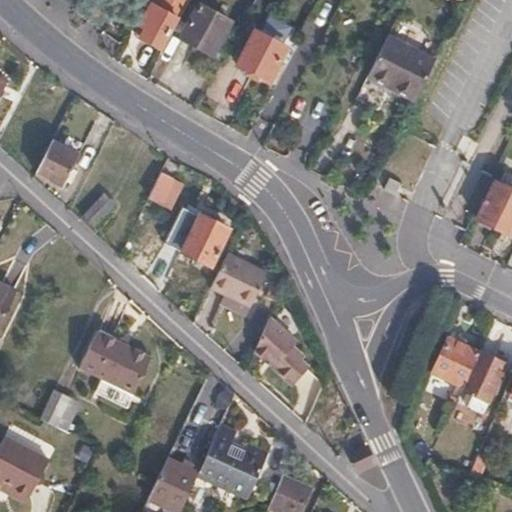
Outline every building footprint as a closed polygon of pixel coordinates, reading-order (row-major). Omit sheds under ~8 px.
[(184,0),(151,0),(133,35),(158,49),(184,0)] [(225,19),(194,1),(175,38),(206,54),(225,19)] [(262,18),(255,31),(277,43),(284,29),(262,18)] [(277,43),(255,31),(237,64),(267,80),(285,47),(277,43)] [(415,102),(434,63),(386,39),(367,77),(415,102)] [(76,155),(49,142),(34,171),(61,186),(76,155)] [(182,184),(160,171),(147,197),(170,208),(182,184)] [(511,229),(511,189),(496,181),(477,218),(509,234),(511,229)] [(102,198),(79,219),(90,229),(111,208),(102,198)] [(209,266),(228,231),(199,216),(180,252),(209,266)] [(268,270),(229,251),(212,285),(224,291),(251,305),(268,270)] [(251,305),(224,291),(219,302),(246,315),(251,305)] [(300,343),(272,314),(255,350),(292,385),(308,368),(301,361),(307,356),(297,346),(300,343)] [(113,374),(132,336),(103,320),(83,359),(103,368),(113,374)] [(152,347),(132,336),(113,374),(134,383),(152,347)] [(462,390),(480,352),(449,338),(431,375),(462,390)] [(506,365),(480,352),(462,390),(472,395),(468,405),(482,413),(506,365)] [(126,399),(134,383),(113,374),(103,368),(95,384),(126,399)] [(75,401),(53,390),(38,419),(61,430),(64,421),(73,424),(79,414),(71,409),(75,401)] [(219,428),(198,475),(197,477),(249,501),(269,456),(250,447),(246,452),(232,445),(236,435),(219,428)] [(489,430),(472,471),(482,475),(503,437),(489,430)] [(26,504),(46,462),(3,441),(0,447),(0,486),(11,491),(11,497),(26,504)] [(357,471),(372,463),(364,447),(349,456),(357,471)] [(198,475),(165,459),(145,501),(170,511),(180,511),(197,477),(198,475)] [(297,511),(308,489),(280,476),(267,506),(279,511),(297,511)]
